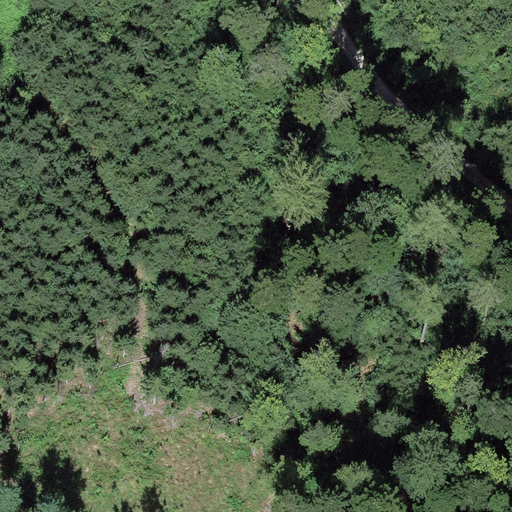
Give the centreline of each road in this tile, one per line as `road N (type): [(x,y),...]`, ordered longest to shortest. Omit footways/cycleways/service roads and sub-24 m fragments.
road 1 (track): [(314,511),(322,470),(310,389),(224,0)]
road 2 (track): [(323,0),(399,109),(511,205)]
